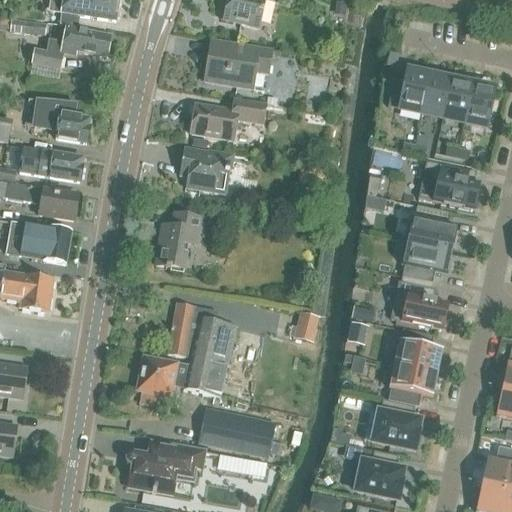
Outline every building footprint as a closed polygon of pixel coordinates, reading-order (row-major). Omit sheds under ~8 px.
[(119,19),(120,13),(118,10),(119,0),(51,0),(51,6),(52,10),(55,13),(62,14),(60,26),(79,29),(80,18),(84,18),(84,19),(116,24),(116,21),(119,19)] [(228,0),(223,22),(259,30),(266,0),(228,0)] [(46,26),(0,21),(0,29),(10,30),(9,35),(45,38),(46,26)] [(111,39),(81,33),(81,32),(66,29),(64,41),(59,40),(59,44),(49,42),(47,55),(35,53),(32,67),(60,72),(64,52),(107,60),(111,39)] [(209,85),(252,92),(255,75),(268,77),(272,53),(246,49),(244,64),(236,63),(236,59),(209,55),(207,68),(212,69),(209,85)] [(393,83),(387,110),(421,117),(429,79),(407,74),(405,86),(393,83)] [(429,79),(421,117),(442,121),(450,83),(429,79)] [(450,83),(442,121),(463,126),(471,88),(450,83)] [(471,88),(463,126),(485,130),(493,92),(471,88)] [(263,128),(266,107),(235,101),(233,113),(195,107),(190,137),(234,144),(237,124),(263,128)] [(89,129),(88,129),(90,122),(74,119),(76,107),(38,103),(34,129),(56,133),(55,142),(86,147),(89,129)] [(0,112),(0,144),(6,146),(13,115),(0,112)] [(402,146),(400,155),(412,158),(414,148),(402,146)] [(414,148),(412,158),(424,160),(426,151),(414,148)] [(446,149),(444,158),(456,161),(458,151),(446,149)] [(20,176),(79,185),(82,168),(81,168),(83,161),(24,151),(20,176)] [(458,151),(456,161),(468,163),(470,154),(458,151)] [(209,156),(185,152),(183,168),(183,170),(185,171),(184,178),(181,177),(181,178),(189,180),(187,191),(215,195),(215,193),(223,194),(226,174),(228,175),(229,171),(231,171),(233,158),(210,154),(209,156)] [(466,173),(426,164),(418,201),(472,213),(477,187),(464,185),(466,173)] [(0,170),(0,181),(14,185),(16,174),(0,170)] [(0,200),(41,207),(39,218),(73,224),(74,220),(76,217),(77,213),(75,209),(77,198),(0,184),(0,200)] [(403,243),(449,253),(451,253),(453,245),(456,230),(444,227),(447,216),(416,209),(414,221),(408,220),(403,243)] [(162,227),(155,268),(165,270),(165,271),(183,274),(187,245),(196,246),(200,220),(174,216),(172,232),(163,231),(163,228),(162,227)] [(25,228),(13,226),(7,257),(19,259),(21,252),(33,254),(32,261),(43,262),(43,263),(65,267),(71,235),(48,231),(25,228)] [(402,280),(432,286),(435,275),(446,277),(449,262),(451,253),(449,253),(403,243),(402,244),(407,245),(402,268),(404,268),(402,280)] [(53,282),(3,275),(0,294),(0,301),(21,305),(20,312),(48,316),(53,282)] [(399,285),(390,323),(440,333),(446,307),(433,305),(435,293),(399,285)] [(172,331),(171,331),(170,333),(171,333),(167,357),(190,361),(188,370),(177,367),(143,360),(136,394),(171,401),(173,388),(184,390),(183,392),(221,402),(237,329),(215,325),(217,314),(176,307),(172,331)] [(361,321),(363,312),(353,310),(351,319),(361,321)] [(398,344),(393,368),(437,377),(442,354),(430,351),(433,340),(402,333),(400,345),(398,344)] [(511,366),(507,365),(501,393),(511,394),(511,366)] [(0,400),(22,403),(27,372),(0,368),(0,400)] [(437,377),(393,368),(388,392),(390,392),(387,404),(418,410),(420,398),(432,401),(437,377)] [(511,394),(501,393),(496,420),(511,423),(511,394)] [(412,423),(413,419),(414,410),(382,403),(380,412),(379,416),(378,415),(372,445),(415,454),(415,452),(416,449),(417,449),(416,448),(418,440),(418,439),(419,437),(419,435),(417,434),(419,424),(412,423)] [(205,412),(198,447),(279,464),(287,429),(205,412)] [(0,460),(12,462),(17,430),(0,427),(0,460)] [(136,457),(134,457),(133,458),(134,458),(133,463),(132,468),(128,490),(152,494),(152,496),(156,497),(156,495),(172,497),(175,481),(192,484),(195,471),(201,472),(204,455),(150,446),(148,460),(136,457)] [(395,472),(396,469),(398,460),(373,455),(371,463),(370,467),(362,465),(355,494),(398,504),(399,502),(399,499),(400,499),(400,498),(399,498),(401,490),(402,490),(402,489),(401,489),(402,486),(402,484),(400,484),(402,474),(395,472)] [(511,478),(511,465),(487,461),(481,488),(509,494),(511,478)] [(504,511),(509,494),(481,488),(476,511),(504,511)]
